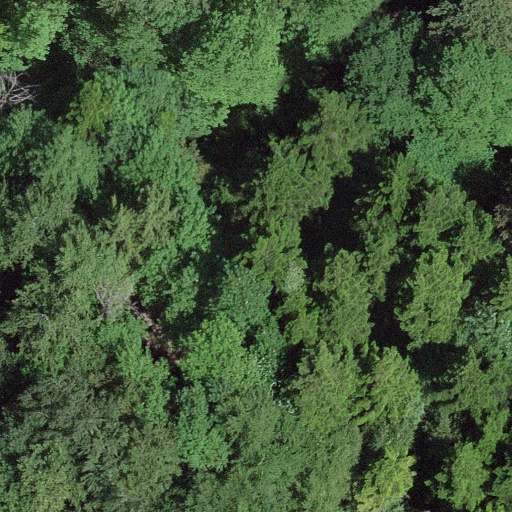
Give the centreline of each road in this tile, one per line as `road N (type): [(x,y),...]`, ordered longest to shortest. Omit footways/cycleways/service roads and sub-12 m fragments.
road 1 (track): [(306,511),(191,364),(0,242)]
road 2 (track): [(339,0),(511,94)]
